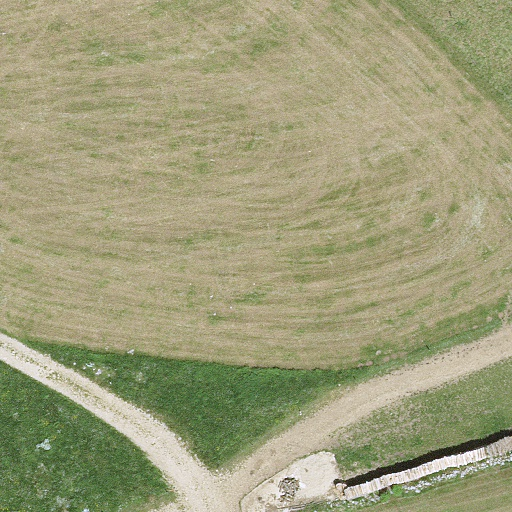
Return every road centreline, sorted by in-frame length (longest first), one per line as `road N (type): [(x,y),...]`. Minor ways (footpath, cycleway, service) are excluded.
road 1 (track): [(511,344),(353,415),(206,494),(208,511)]
road 2 (track): [(206,494),(180,448),(0,342)]
